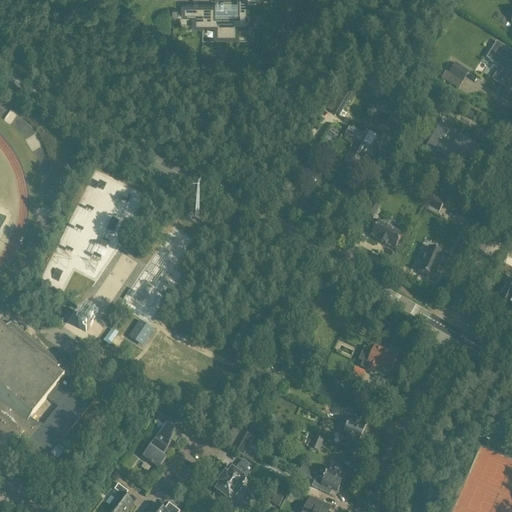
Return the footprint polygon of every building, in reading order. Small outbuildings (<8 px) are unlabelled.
[(226,39),(237,39),(237,28),(248,28),(248,7),(247,0),(236,0),(236,16),(226,16),(226,39)] [(203,5),(181,5),(181,17),(184,17),(184,16),(193,16),(193,28),(203,28),(203,5)] [(226,16),(215,16),(215,5),(203,5),(203,28),(214,28),(214,39),(226,39),(226,16)] [(511,87),(511,52),(497,42),(486,59),(506,71),(499,82),(511,89),(511,87)] [(355,49),(350,57),(355,60),(360,52),(355,49)] [(455,78),(462,68),(456,64),(449,75),(455,78)] [(462,83),(469,72),(462,68),(455,78),(462,83)] [(339,117),(347,103),(349,103),(353,96),(352,93),(354,90),(346,85),(336,103),(338,104),(332,113),(339,117)] [(433,125),(438,115),(426,109),(420,118),(433,125)] [(453,146),(443,141),(453,124),(443,119),(424,151),(434,157),(438,151),(463,165),(468,156),(474,160),(481,148),(459,135),(453,146)] [(370,131),(364,128),(361,134),(350,128),(344,139),(354,145),(355,144),(370,152),(377,139),(380,139),(381,136),(380,133),(373,129),(371,130),(370,131)] [(335,141),(340,144),(347,133),(341,130),(335,141)] [(364,162),(370,152),(355,144),(354,145),(344,163),(357,171),(362,161),(364,162)] [(318,149),(314,156),(318,159),(322,152),(318,149)] [(396,186),(399,180),(390,175),(386,180),(396,186)] [(439,213),(444,204),(433,198),(428,207),(439,213)] [(373,219),(380,207),(373,203),(366,215),(373,219)] [(186,217),(191,220),(196,211),(191,208),(186,217)] [(394,250),(403,236),(379,223),(371,237),(379,241),(378,243),(386,247),(386,246),(394,250)] [(436,278),(442,264),(440,264),(444,254),(429,248),(418,273),(433,279),(434,277),(436,278)] [(503,288),(489,314),(502,321),(505,315),(510,318),(511,314),(511,287),(510,286),(508,290),(503,288)] [(130,338),(146,347),(156,330),(141,321),(130,338)] [(0,442),(10,451),(11,450),(14,446),(19,441),(25,446),(41,425),(32,417),(47,399),(61,381),(64,377),(63,377),(56,372),(62,365),(61,365),(48,355),(48,354),(47,354),(24,336),(25,335),(24,335),(11,325),(11,324),(10,324),(9,325),(6,329),(5,330),(3,329),(0,326),(0,442)] [(396,359),(388,355),(390,352),(376,346),(370,359),(368,358),(366,364),(368,364),(366,370),(374,374),(377,367),(390,372),(396,359)] [(362,379),(365,373),(354,369),(352,375),(362,379)] [(358,388),(362,380),(352,376),(348,384),(358,388)] [(25,446),(22,450),(23,449),(27,453),(27,454),(28,453),(42,465),(37,471),(37,472),(42,466),(70,432),(72,429),(96,399),(91,405),(76,393),(77,393),(76,392),(76,393),(66,385),(61,381),(47,399),(59,409),(44,427),(41,425),(25,446)] [(338,391),(328,387),(324,395),(333,400),(338,391)] [(158,471),(182,439),(175,433),(179,424),(159,414),(155,419),(166,427),(142,458),(158,471)] [(348,423),(341,421),(339,426),(364,437),(366,432),(365,430),(366,428),(363,427),(366,420),(354,415),(353,416),(352,415),(348,423)] [(364,437),(339,426),(337,432),(343,435),(340,443),(342,444),(341,445),(353,450),(356,443),(359,444),(359,443),(362,442),(364,437)] [(253,440),(233,429),(223,447),(243,458),(253,440)] [(318,453),(324,442),(315,438),(310,449),(318,453)] [(254,470),(243,461),(238,467),(234,472),(232,470),(228,476),(225,474),(218,484),(221,485),(213,496),(217,492),(229,501),(234,495),(236,496),(242,488),(240,487),(245,480),(244,480),(248,475),(249,476),(254,470)] [(339,475),(341,470),(336,467),(334,472),(328,470),(327,472),(320,469),(318,475),(343,486),(345,480),(344,479),(344,477),(339,475)] [(111,479),(116,483),(121,477),(116,473),(111,479)] [(340,491),(343,486),(318,475),(316,481),(322,484),(319,491),(330,496),(332,491),(337,493),(338,491),(340,491)] [(126,511),(133,504),(124,497),(128,493),(118,485),(114,490),(120,494),(106,511),(126,511)] [(279,493),(271,503),(279,509),(284,497),(279,493)] [(188,508),(193,502),(186,496),(181,503),(188,508)] [(319,511),(317,511),(321,503),(309,498),(303,511),(319,511)]
